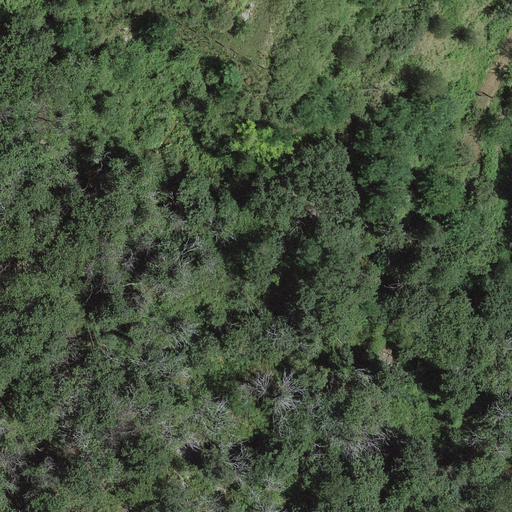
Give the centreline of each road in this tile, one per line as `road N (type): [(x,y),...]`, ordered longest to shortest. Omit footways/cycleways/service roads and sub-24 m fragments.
road 1 (track): [(269,0),(246,42),(154,5),(131,5),(96,28),(76,75)]
road 2 (track): [(511,36),(473,118),(465,182)]
road 3 (track): [(360,114),(403,0)]
